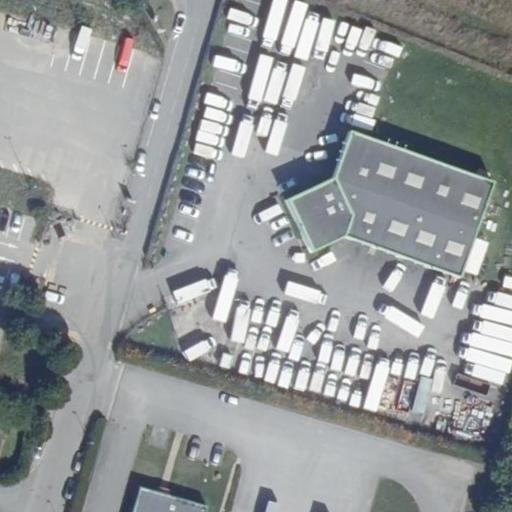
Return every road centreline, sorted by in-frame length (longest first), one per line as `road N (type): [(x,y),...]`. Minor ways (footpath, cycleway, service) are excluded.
road 1 (unknown): [(142,389),(406,467),(425,478),(437,511)]
road 2 (unknown): [(225,265),(111,301),(90,281),(0,252)]
road 3 (unknown): [(225,265),(445,326)]
road 4 (unknown): [(225,265),(251,193),(342,80)]
road 5 (unknown): [(142,389),(111,511)]
